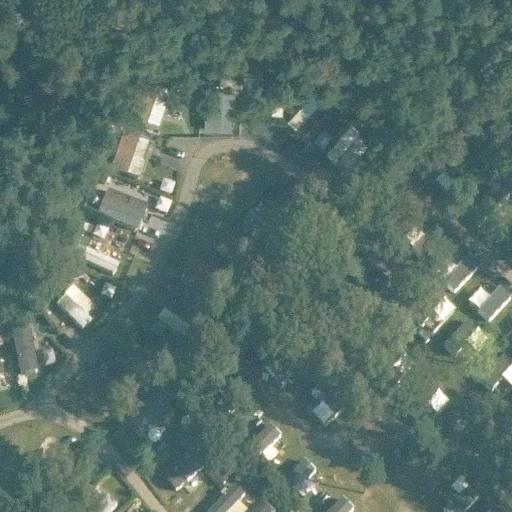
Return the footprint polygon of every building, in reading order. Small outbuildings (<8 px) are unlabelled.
[(207,74),(206,84),(219,84),(219,74),(207,74)] [(205,128),(234,129),(235,87),(206,86),(205,128)] [(309,137),(336,104),(314,86),(287,119),(309,137)] [(345,170),(368,134),(347,121),(324,157),(345,170)] [(106,124),(100,137),(110,142),(116,129),(106,124)] [(336,136),(325,126),(314,139),(325,148),(336,136)] [(127,135),(115,171),(139,179),(151,143),(127,135)] [(293,135),(285,146),(293,152),(301,141),(293,135)] [(98,183),(105,186),(107,179),(100,177),(98,183)] [(298,203),(304,193),(293,185),(286,194),(298,203)] [(501,188),(482,200),(492,217),(511,205),(501,188)] [(307,197),(298,206),(307,215),(316,206),(307,197)] [(273,241),(281,226),(251,210),(243,226),(273,241)] [(117,258),(126,234),(97,223),(82,263),(97,269),(103,253),(117,258)] [(250,251),(240,247),(245,236),(221,225),(210,249),(244,264),(250,251)] [(190,254),(184,269),(226,288),(232,273),(190,254)] [(449,292),(479,271),(470,258),(440,279),(449,292)] [(83,269),(67,271),(69,281),(84,279),(83,269)] [(93,320),(88,316),(96,306),(73,286),(56,306),(84,330),(93,320)] [(500,288),(490,298),(481,289),(467,303),(489,323),(511,299),(500,288)] [(211,307),(203,316),(211,322),(218,313),(211,307)] [(18,321),(9,323),(11,331),(20,329),(18,321)] [(463,363),(486,339),(467,322),(444,346),(463,363)] [(32,335),(13,339),(22,376),(41,371),(32,335)] [(172,342),(166,349),(174,356),(180,350),(172,342)] [(492,392),(511,371),(511,365),(503,357),(480,381),(492,392)] [(77,395),(106,421),(127,398),(98,371),(77,395)] [(129,426),(149,445),(179,414),(160,395),(129,426)] [(180,426),(173,434),(178,440),(186,431),(180,426)] [(188,438),(183,442),(189,449),(194,445),(188,438)] [(306,459),(285,479),(297,492),(318,472),(306,459)] [(217,474),(211,480),(219,488),(225,482),(217,474)] [(239,503),(246,493),(232,484),(212,511),(246,511),(248,509),(239,503)] [(443,510),(445,511),(467,511),(481,499),(469,487),(443,510)] [(3,489),(0,491),(0,501),(2,504),(10,496),(3,489)] [(328,511),(357,511),(358,511),(343,497),(328,511)] [(274,511),(262,500),(250,511),(274,511)]
